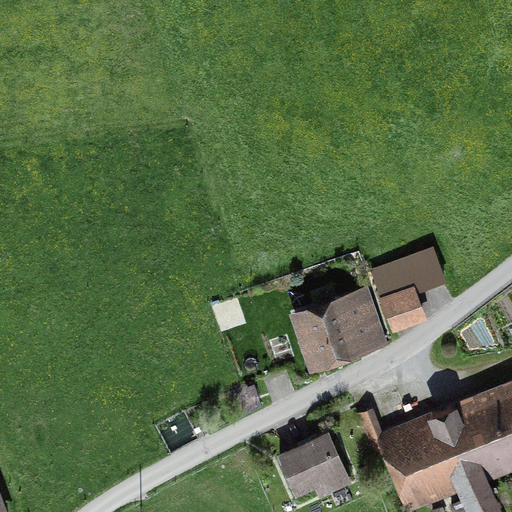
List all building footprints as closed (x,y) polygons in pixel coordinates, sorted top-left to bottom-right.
[(372,270),(392,322),(422,311),(414,288),(444,276),(433,247),(372,270)] [(362,298),(303,318),(317,358),(376,337),(362,298)] [(478,466),(511,452),(511,388),(490,397),(491,401),(386,444),(407,495),(458,474),(468,499),(467,500),(471,511),(499,511),(491,490),(489,491),(478,466)] [(367,409),(358,413),(364,429),(373,426),(367,409)] [(349,479),(328,432),(280,454),(297,491),(317,482),(315,479),(327,474),(333,486),(349,479)]
